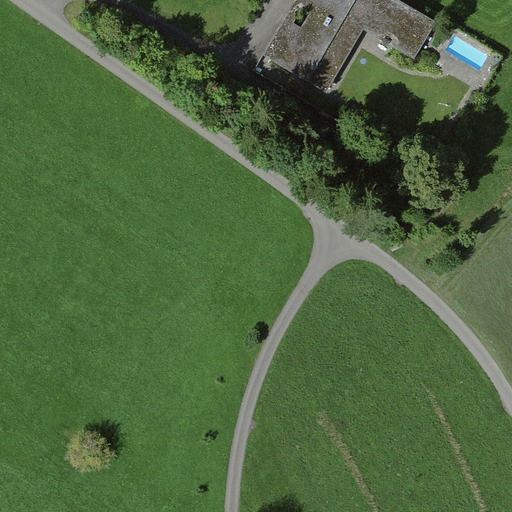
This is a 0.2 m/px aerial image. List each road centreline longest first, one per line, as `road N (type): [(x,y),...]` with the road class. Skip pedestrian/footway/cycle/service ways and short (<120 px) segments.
road 1 (residential): [(511,404),(488,358),(417,284),(27,0)]
road 2 (track): [(236,511),(241,428),(275,334),(341,231)]
